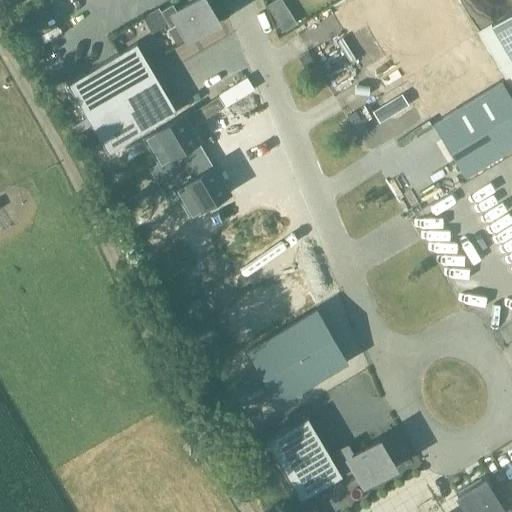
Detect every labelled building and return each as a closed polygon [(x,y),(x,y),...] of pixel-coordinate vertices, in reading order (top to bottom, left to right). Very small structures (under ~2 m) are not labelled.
[(178,25),(188,42),(219,23),(205,0),(195,0),(177,11),(173,5),(161,12),(171,29),(178,25)] [(379,0),(359,0),(337,14),(349,34),(367,22),(386,11),(379,0)] [(448,0),(379,0),(386,11),(367,22),(379,42),(448,0)] [(477,37),(454,0),(448,0),(379,42),(392,62),(410,51),(422,70),(477,37)] [(511,11),(491,25),(511,59),(511,11)] [(296,25),(289,14),(277,22),(284,33),(296,25)] [(501,76),(477,37),(422,70),(434,90),(416,102),(428,121),(501,76)] [(137,44),(68,85),(109,153),(177,113),(137,44)] [(392,62),(373,73),(385,93),(422,70),(410,51),(392,62)] [(422,70),(385,93),(397,113),(416,102),(434,90),(422,70)] [(468,103),(433,124),(449,151),(465,177),(500,156),(511,148),(511,97),(502,82),(468,103)] [(314,120),(330,112),(326,104),(310,111),(314,120)] [(184,116),(146,138),(160,163),(150,169),(158,183),(169,177),(186,167),(178,154),(199,142),(184,116)] [(177,191),(192,216),(230,193),(214,168),(194,180),(186,167),(169,177),(158,183),(167,198),(177,191)] [(317,311),(248,352),(279,403),(348,363),(317,311)] [(308,418),(266,443),(301,501),(342,476),(308,418)] [(334,437),(344,453),(351,448),(362,465),(394,445),(377,418),(350,435),(346,429),(334,437)] [(511,448),(501,459),(511,470),(511,448)] [(459,493),(461,495),(457,497),(466,511),(511,511),(507,502),(500,506),(485,480),(471,489),(470,487),(459,493)] [(298,511),(317,511),(311,501),(297,509),(298,511)]
